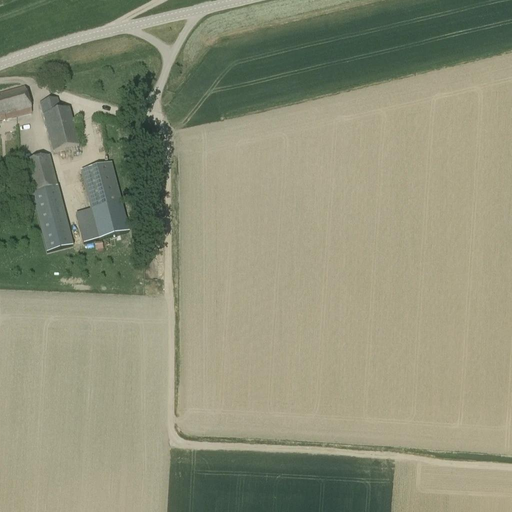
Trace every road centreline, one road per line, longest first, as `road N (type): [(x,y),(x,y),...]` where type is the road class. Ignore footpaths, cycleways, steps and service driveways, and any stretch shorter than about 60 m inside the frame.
road 1 (tertiary): [(0,67),(255,0)]
road 2 (unknown): [(0,76),(116,109),(146,106),(190,15)]
